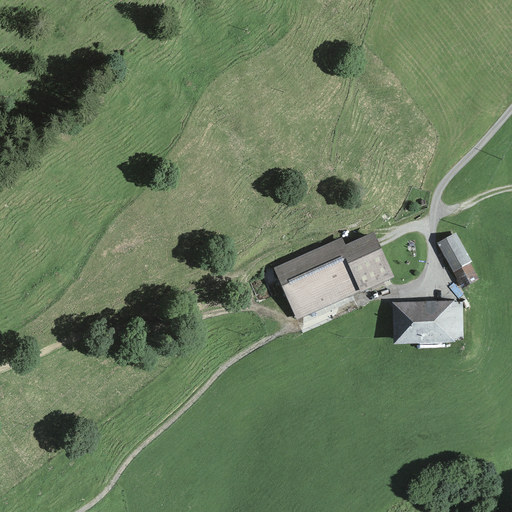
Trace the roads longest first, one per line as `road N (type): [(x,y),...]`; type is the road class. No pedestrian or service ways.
road 1 (track): [(431,230),(421,283),(356,302),(245,352),(78,511)]
road 2 (track): [(292,331),(263,312),(220,309),(152,329),(99,331),(0,369)]
road 3 (track): [(431,230),(440,187),(511,108)]
